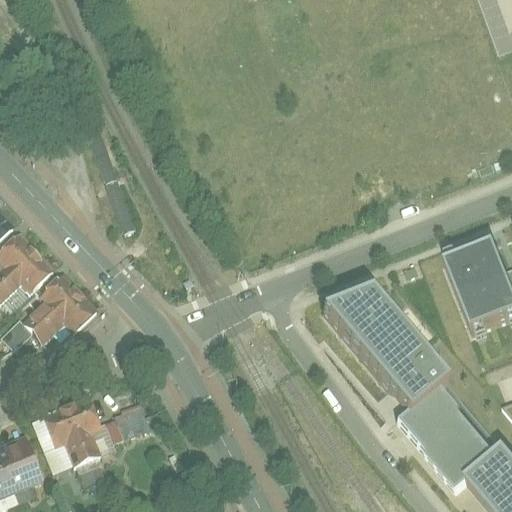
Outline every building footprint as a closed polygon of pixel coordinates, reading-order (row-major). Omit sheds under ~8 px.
[(46,282),(12,244),(0,254),(0,268),(5,274),(0,278),(0,305),(19,289),(27,299),(46,282)] [(486,252),(437,270),(463,341),(511,323),(486,252)] [(91,320),(57,282),(37,299),(49,312),(26,332),(40,347),(63,327),(72,336),(91,320)] [(436,387),(360,298),(313,317),(399,418),(436,387)] [(89,406),(43,424),(60,466),(70,462),(74,473),(100,463),(91,440),(101,436),(89,406)] [(0,505),(41,489),(24,445),(0,454),(0,505)] [(511,511),(511,476),(494,455),(457,487),(478,511),(511,511)]
